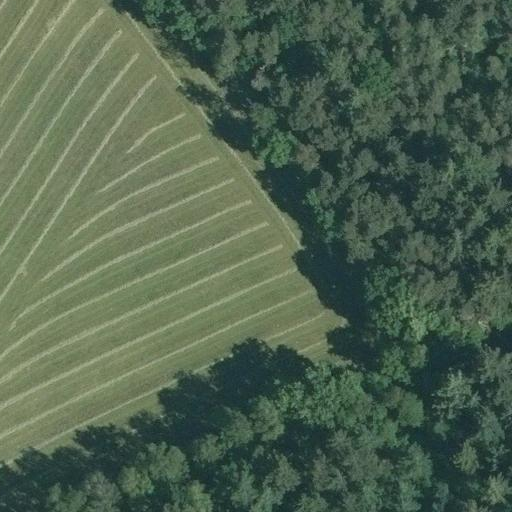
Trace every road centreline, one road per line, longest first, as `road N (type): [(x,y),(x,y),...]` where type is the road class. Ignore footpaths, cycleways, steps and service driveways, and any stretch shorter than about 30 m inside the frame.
road 1 (track): [(262,0),(511,323)]
road 2 (track): [(154,511),(511,347)]
